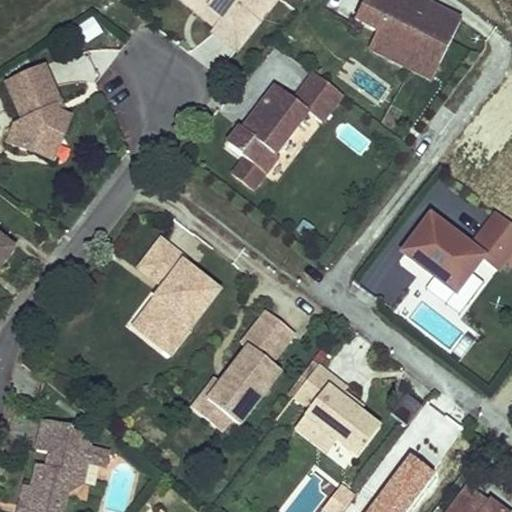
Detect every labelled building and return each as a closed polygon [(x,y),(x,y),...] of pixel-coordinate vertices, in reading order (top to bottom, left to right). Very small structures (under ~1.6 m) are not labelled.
[(174,0),(199,21),(206,12),(193,2),(194,0),(174,0)] [(194,0),(193,2),(206,12),(199,21),(214,32),(212,35),(234,52),(255,24),(252,22),(263,8),(267,10),(274,0),(194,0)] [(461,25),(408,0),(367,0),(355,25),(379,36),(441,66),(461,25)] [(75,25),(83,42),(101,34),(93,17),(75,25)] [(441,66),(379,36),(370,54),(433,84),(441,66)] [(203,42),(192,52),(212,72),(222,62),(203,42)] [(63,102),(46,67),(6,86),(21,119),(14,123),(7,144),(43,157),(47,144),(58,140),(64,138),(70,118),(59,114),(54,106),(63,102)] [(344,94),(316,73),(295,100),(278,86),(244,129),(242,127),(229,144),(246,157),(266,172),(279,156),(275,153),(308,110),(323,121),(344,94)] [(70,118),(63,102),(54,106),(59,114),(70,118)] [(59,145),(58,140),(47,144),(43,157),(54,161),(59,145)] [(266,172),(246,157),(234,172),(254,188),(266,172)] [(511,247),(511,224),(496,212),(468,247),(430,217),(404,251),(454,289),(480,256),(496,268),(511,247)] [(0,273),(1,274),(17,254),(0,240),(0,273)] [(188,261),(163,242),(141,271),(166,289),(174,295),(163,309),(155,304),(144,318),(154,325),(154,337),(148,345),(165,357),(216,289),(185,265),(188,261)] [(174,295),(166,289),(155,304),(163,309),(174,295)] [(294,333),(266,311),(241,343),(247,347),(230,370),(233,373),(227,381),(224,378),(220,383),(206,401),(229,418),(239,426),(280,372),(270,364),(294,333)] [(154,325),(144,318),(133,334),(148,345),(154,337),(154,325)] [(298,423),(314,435),(319,428),(336,441),(357,457),(380,426),(360,411),(340,396),(343,392),(347,387),(318,365),(294,397),(309,409),(298,423)] [(233,373),(230,370),(224,378),(227,381),(233,373)] [(206,401),(220,383),(214,378),(192,407),(220,430),(229,418),(206,401)] [(363,407),(343,392),(340,396),(360,411),(363,407)] [(64,511),(68,495),(67,494),(63,488),(66,474),(74,476),(78,461),(88,463),(92,449),(83,447),(86,436),(71,432),(72,428),(44,422),(38,451),(50,454),(47,468),(38,466),(33,489),(29,488),(25,505),(28,505),(25,511),(64,511)] [(314,435),(331,448),(336,441),(319,428),(314,435)] [(92,449),(86,436),(83,447),(92,449)] [(111,454),(96,450),(94,456),(110,460),(111,454)] [(108,468),(110,460),(94,456),(92,464),(108,468)] [(83,485),(88,463),(78,461),(74,476),(66,474),(63,488),(67,494),(83,485)] [(343,511),(357,495),(343,484),(326,506),(333,511),(343,511)] [(501,511),(468,487),(449,511),(501,511)]
